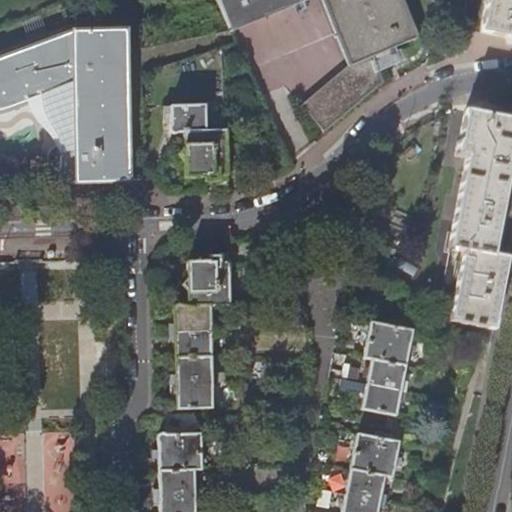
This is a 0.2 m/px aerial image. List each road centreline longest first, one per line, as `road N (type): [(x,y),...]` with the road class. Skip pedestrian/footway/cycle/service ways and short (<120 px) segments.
road 1 (residential): [(511,80),(457,85),(404,106),(293,203),(231,222),(139,226)]
road 2 (residential): [(139,226),(142,393),(124,431),(127,511)]
